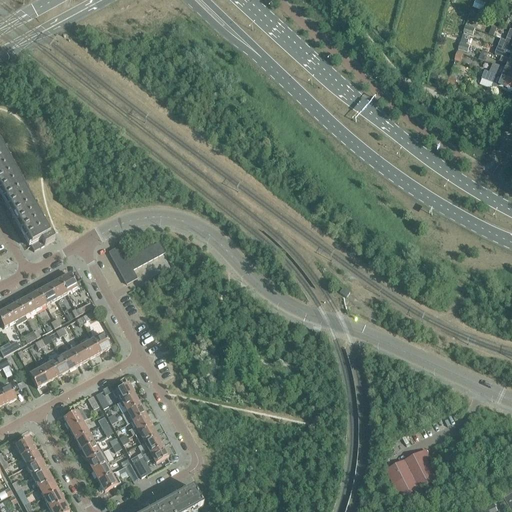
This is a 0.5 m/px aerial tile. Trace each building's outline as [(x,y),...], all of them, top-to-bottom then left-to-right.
[(508,1),(506,0),(495,0),(494,7),(505,10),(508,1)] [(464,33),(474,36),(476,29),(466,26),(464,33)] [(462,42),(477,46),(478,41),(473,39),(473,38),(464,35),(462,42)] [(511,41),(507,39),(505,44),(503,49),(511,51),(511,41)] [(459,50),(469,53),(471,46),(461,43),(459,50)] [(511,56),(509,61),(511,61),(511,51),(503,49),(502,53),(511,56)] [(488,54),(482,51),(479,60),(484,62),(488,54)] [(470,56),(458,52),(455,61),(467,65),(470,56)] [(507,65),(506,69),(511,71),(511,61),(509,61),(501,57),(499,62),(507,65)] [(454,64),(452,70),(458,72),(460,66),(454,64)] [(495,65),(491,73),(502,78),(511,81),(511,71),(506,69),(495,65)] [(502,88),(511,92),(511,81),(502,78),(491,73),(486,71),(482,78),(494,83),(493,85),(494,88),(499,90),(502,89),(502,88)] [(481,79),(478,86),(490,90),(492,83),(481,79)] [(456,90),(458,84),(449,81),(447,87),(456,90)] [(31,247),(34,253),(54,242),(51,236),(49,237),(0,148),(0,191),(31,248),(31,247)] [(159,257),(163,254),(164,254),(158,244),(153,247),(159,257)] [(153,260),(159,257),(153,247),(148,249),(153,260)] [(122,253),(119,248),(109,253),(111,258),(122,253)] [(148,249),(142,252),(148,262),(153,260),(148,249)] [(142,252),(137,255),(143,265),(148,262),(142,252)] [(111,258),(115,264),(125,258),(122,253),(111,258)] [(138,268),(143,265),(137,255),(132,258),(138,268)] [(115,264),(118,269),(128,263),(127,261),(125,258),(115,264)] [(128,263),(131,269),(132,271),(138,268),(132,258),(127,261),(128,263)] [(121,274),(131,269),(128,263),(118,269),(121,274)] [(121,274),(124,280),(134,274),(132,271),(131,269),(121,274)] [(137,279),(134,274),(124,280),(127,285),(137,279)] [(70,276),(59,281),(66,295),(77,289),(70,276)] [(59,281),(49,287),(56,301),(66,295),(59,281)] [(49,287),(38,293),(46,306),(56,301),(49,287)] [(346,298),(350,294),(343,289),(340,293),(346,298)] [(38,293),(28,299),(35,312),(46,306),(38,293)] [(28,299),(17,304),(25,318),(35,312),(28,299)] [(0,304),(0,310),(14,305),(12,300),(0,304)] [(17,304),(7,310),(14,324),(25,318),(17,304)] [(81,316),(92,310),(89,304),(78,310),(81,316)] [(0,313),(0,323),(3,330),(14,324),(7,310),(0,313)] [(86,323),(96,318),(93,312),(83,318),(86,323)] [(33,333),(28,336),(32,343),(33,342),(37,340),(33,334),(33,333)] [(92,342),(99,355),(110,349),(103,336),(92,342)] [(15,342),(9,345),(13,352),(19,349),(15,342)] [(81,347),(89,361),(99,355),(92,342),(81,347)] [(89,361),(81,347),(71,353),(79,366),(89,361)] [(79,366),(71,353),(61,359),(68,372),(79,366)] [(68,372),(61,359),(50,365),(58,378),(68,372)] [(58,378),(50,365),(40,370),(47,384),(58,378)] [(40,370),(29,376),(37,390),(47,384),(40,370)] [(130,389),(127,385),(112,394),(115,399),(118,397),(121,403),(133,396),(133,395),(134,394),(135,392),(133,389),(131,388),(130,389)] [(0,395),(5,406),(16,401),(9,387),(0,391),(0,395)] [(101,394),(95,397),(103,411),(104,411),(108,408),(104,399),(101,394)] [(121,403),(126,413),(139,406),(138,403),(139,401),(136,397),(134,396),(133,396),(121,403)] [(101,413),(98,409),(93,398),(87,401),(96,416),(101,413)] [(126,413),(132,424),(145,417),(139,406),(126,413)] [(69,430),(70,431),(82,424),(87,421),(81,410),(63,420),(66,424),(64,425),(67,430),(69,430)] [(132,437),(138,434),(151,427),(145,417),(132,424),(135,428),(129,431),(132,437)] [(104,426),(107,424),(104,419),(98,423),(100,427),(104,426)] [(70,431),(75,441),(88,435),(82,424),(70,431)] [(141,446),(144,445),(156,438),(151,427),(138,434),(138,435),(135,437),(141,446)] [(81,452),(94,445),(88,435),(75,441),(81,452)] [(133,464),(138,462),(144,458),(162,448),(156,438),(144,445),(147,450),(141,453),(142,455),(131,461),(133,464)] [(15,447),(21,457),(34,450),(32,446),(33,445),(30,440),(29,441),(28,440),(15,447)] [(109,444),(112,448),(118,445),(116,440),(109,444)] [(84,458),(87,462),(102,454),(97,444),(94,445),(81,452),(80,453),(80,454),(82,458),(83,458),(84,458)] [(147,464),(153,460),(155,466),(168,459),(162,448),(144,458),(147,464)] [(34,450),(21,457),(26,468),(40,461),(34,450)] [(88,468),(90,472),(91,472),(92,472),(93,473),(108,464),(113,461),(108,451),(102,454),(87,462),(89,466),(88,467),(88,468)] [(437,482),(423,453),(387,471),(401,500),(437,482)] [(26,468),(32,479),(46,471),(40,461),(26,468)] [(123,469),(124,469),(130,466),(127,461),(121,465),(123,469)] [(133,466),(141,479),(146,477),(139,463),(138,462),(133,464),(133,466)] [(111,470),(108,464),(93,473),(98,483),(111,476),(108,472),(111,470)] [(138,481),(130,466),(124,469),(133,484),(138,481)] [(32,479),(38,489),(52,482),(46,471),(32,479)] [(114,474),(111,476),(98,483),(101,488),(99,488),(102,493),(103,493),(104,494),(120,485),(114,474)] [(38,489),(44,500),(57,492),(52,482),(38,489)] [(192,489),(165,504),(169,511),(193,511),(203,507),(192,489)] [(44,500),(50,510),(63,503),(63,502),(64,502),(64,500),(62,496),(60,496),(59,496),(57,492),(44,500)] [(511,511),(511,493),(503,499),(510,511),(511,511)] [(503,511),(508,508),(505,502),(499,505),(503,511)] [(68,508),(65,503),(64,504),(63,503),(50,510),(50,511),(68,511),(66,509),(68,508)]
